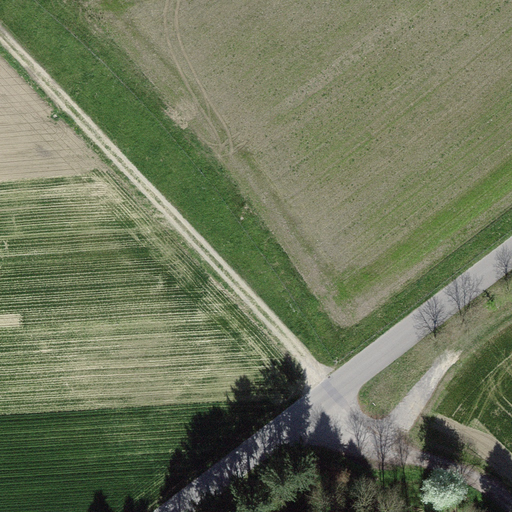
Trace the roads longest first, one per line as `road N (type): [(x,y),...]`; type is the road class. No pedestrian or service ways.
road 1 (track): [(334,391),(0,34)]
road 2 (tertiary): [(511,253),(176,511)]
road 3 (track): [(511,505),(470,473),(380,446),(312,408)]
road 4 (track): [(380,446),(450,360),(511,312)]
